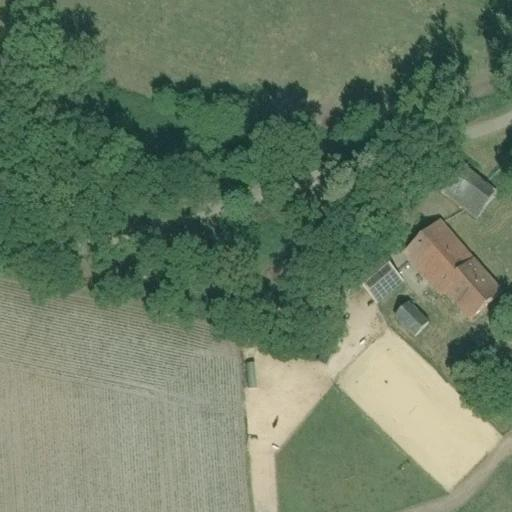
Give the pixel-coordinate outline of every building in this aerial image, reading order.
[(450,167),(431,193),(475,225),(494,199),(450,167)] [(499,294),(428,231),(399,264),(470,327),(499,294)] [(350,287),(376,312),(405,282),(378,257),(350,287)] [(400,307),(388,321),(408,339),(421,325),(400,307)] [(361,325),(340,346),(391,397),(413,376),(361,325)]
